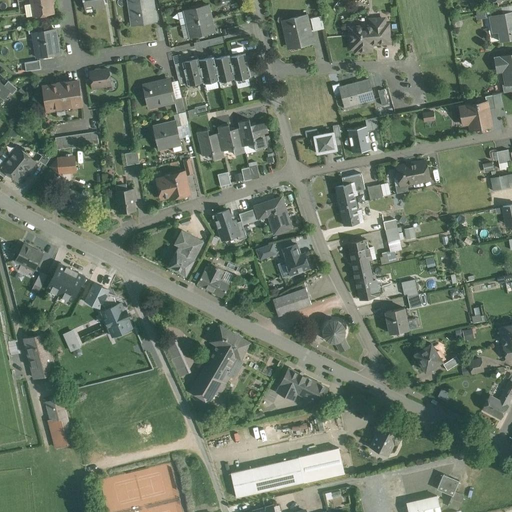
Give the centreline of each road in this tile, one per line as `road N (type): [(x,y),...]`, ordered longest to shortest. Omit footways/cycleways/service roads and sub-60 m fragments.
road 1 (residential): [(368,384),(108,253)]
road 2 (track): [(139,269),(135,295),(227,511)]
road 3 (residential): [(297,174),(322,252),(372,344),(368,384)]
road 4 (residential): [(297,174),(511,133)]
road 5 (residential): [(108,253),(119,233),(297,174)]
road 6 (residential): [(498,448),(368,384)]
road 7 (residential): [(66,0),(76,59),(159,50)]
road 8 (residential): [(270,69),(406,68)]
road 9 (residential): [(108,253),(0,198)]
